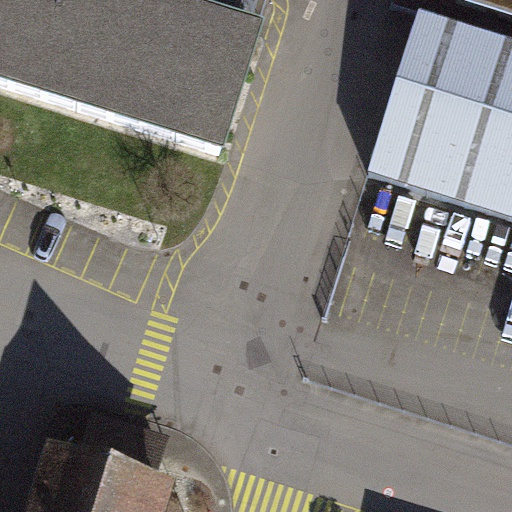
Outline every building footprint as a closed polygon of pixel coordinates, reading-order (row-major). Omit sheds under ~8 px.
[(110,0),(0,0),(0,104),(220,171),(259,45),(110,0)] [(511,0),(447,0),(511,20),(511,0)] [(511,41),(407,8),(358,172),(511,221),(511,41)] [(85,415),(73,454),(150,478),(162,438),(85,415)] [(38,442),(16,511),(158,511),(168,482),(150,478),(73,454),(38,442)]
